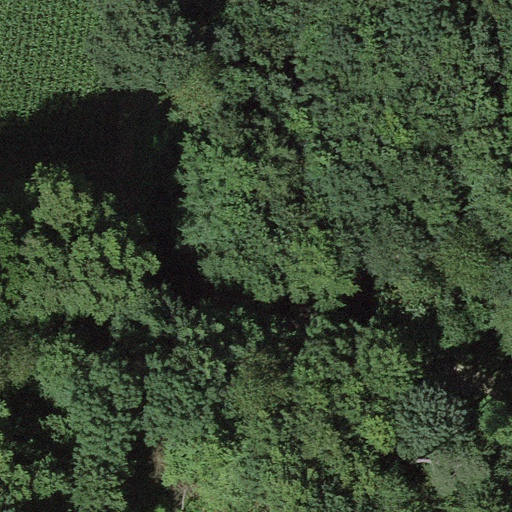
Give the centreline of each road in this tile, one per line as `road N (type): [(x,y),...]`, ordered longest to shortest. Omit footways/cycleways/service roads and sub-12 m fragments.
road 1 (track): [(511,394),(295,327),(142,315),(0,325)]
road 2 (track): [(295,327),(511,177)]
